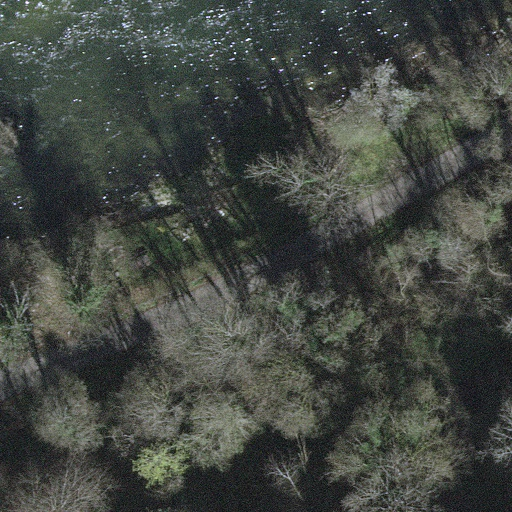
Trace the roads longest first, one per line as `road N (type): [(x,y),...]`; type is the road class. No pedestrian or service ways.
road 1 (unclassified): [(0,377),(235,269),(511,119)]
road 2 (track): [(196,218),(511,139)]
